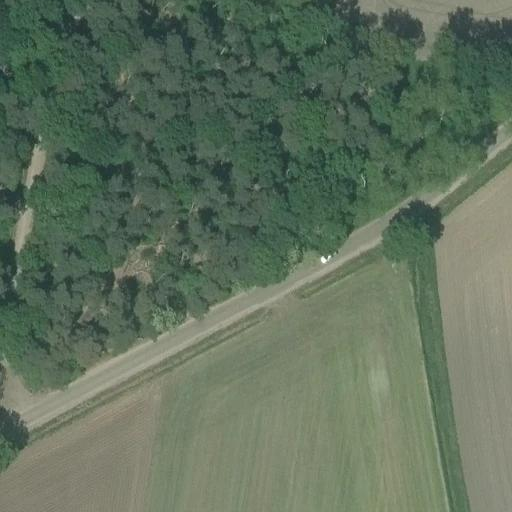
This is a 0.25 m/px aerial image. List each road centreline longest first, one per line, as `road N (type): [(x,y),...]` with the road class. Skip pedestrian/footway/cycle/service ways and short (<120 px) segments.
road 1 (unclassified): [(511,128),(390,221),(0,433)]
road 2 (track): [(62,0),(0,357)]
